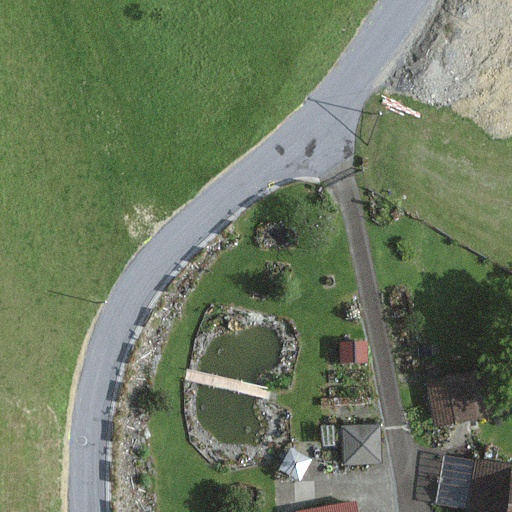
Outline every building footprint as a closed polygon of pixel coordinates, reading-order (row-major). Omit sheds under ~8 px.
[(368,343),(339,344),(340,367),(369,367),(368,343)] [(490,374),(430,385),(437,426),(498,415),(490,374)] [(381,426),(344,428),(346,467),(383,465),(381,426)] [(511,511),(511,467),(478,462),(470,511),(511,511)] [(358,511),(356,501),(296,511),(295,511),(358,511)]
